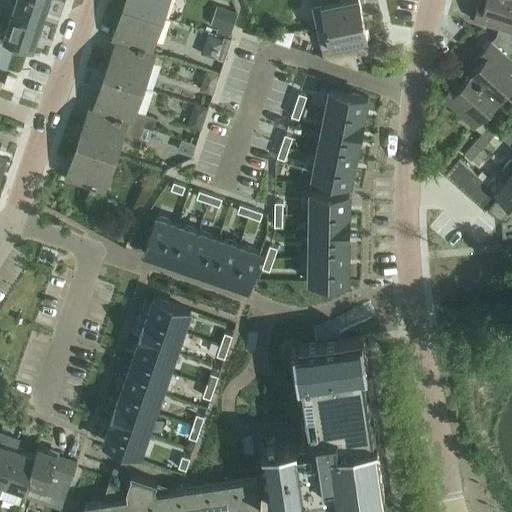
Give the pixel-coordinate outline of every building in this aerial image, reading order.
[(0,13),(11,17),(12,13),(41,23),(49,0),(16,0),(14,7),(0,2),(0,13)] [(124,0),(124,3),(162,15),(167,0),(124,0)] [(311,0),(317,27),(362,18),(358,0),(311,0)] [(511,0),(479,0),(473,20),(493,26),(498,28),(496,35),(495,36),(511,44),(511,0)] [(124,3),(112,39),(150,51),(150,50),(162,15),(124,3)] [(224,7),(216,31),(229,36),(237,11),(224,7)] [(0,40),(3,42),(4,37),(33,47),(41,23),(12,13),(11,17),(6,31),(0,29),(0,40)] [(317,27),(324,57),(358,69),(354,54),(357,53),(355,42),(367,40),(362,18),(317,27)] [(479,62),(470,73),(498,98),(511,83),(511,57),(510,56),(511,53),(511,44),(495,36),(490,40),(475,58),(479,62)] [(112,39),(100,74),(143,88),(155,52),(150,50),(150,51),(112,39)] [(3,42),(0,51),(0,66),(7,69),(14,46),(3,42)] [(473,126),(474,125),(482,133),(490,124),(482,117),(498,98),(470,73),(460,84),(455,80),(440,96),(473,126)] [(100,74),(88,109),(142,128),(143,125),(153,128),(156,117),(135,110),(143,88),(100,74)] [(330,87),(325,110),(363,117),(368,95),(330,87)] [(299,92),(295,103),(303,106),(307,94),(299,92)] [(295,103),(291,114),(299,117),(303,106),(295,103)] [(88,109),(77,142),(115,155),(123,131),(140,136),(142,128),(88,109)] [(325,110),(321,131),(359,138),(364,117),(363,117),(325,110)] [(191,115),(188,125),(200,129),(204,119),(191,115)] [(483,133),(474,143),(486,154),(487,153),(481,147),(497,130),(490,124),(482,133),(483,133)] [(321,131),(317,152),(355,159),(359,138),(321,131)] [(285,133),(281,144),(288,147),(292,135),(285,133)] [(104,190),(115,155),(77,142),(65,177),(104,190)] [(472,159),(478,164),(486,154),(474,143),(464,153),(472,159)] [(281,144),(277,155),(284,158),(288,147),(281,144)] [(317,152),(312,174),(350,182),(355,159),(317,152)] [(511,155),(502,167),(510,173),(509,174),(511,176),(511,155)] [(459,159),(445,174),(453,181),(467,166),(459,159)] [(467,166),(453,181),(461,188),(475,173),(467,166)] [(475,173),(461,188),(468,196),(483,180),(475,173)] [(498,194),(511,206),(511,176),(509,174),(501,183),(493,176),(487,184),(490,187),(494,191),(498,194)] [(174,180),(171,188),(182,192),(185,184),(174,180)] [(483,180),(468,196),(476,203),(490,187),(487,184),(483,180)] [(490,187),(476,203),(484,210),(487,207),(498,194),(494,191),(490,187)] [(199,189),(196,197),(208,200),(210,193),(199,189)] [(311,191),(310,213),(349,214),(349,191),(311,191)] [(210,193),(208,200),(219,204),(222,197),(210,193)] [(511,206),(498,194),(487,207),(500,218),(506,218),(511,211),(511,206)] [(275,200),(274,213),(283,213),(283,201),(275,200)] [(240,203),(237,210),(249,214),(251,207),(240,203)] [(251,207),(249,214),(260,218),(263,211),(251,207)] [(274,213),(274,225),(282,225),(283,213),(274,213)] [(310,213),(310,235),(349,236),(349,214),(310,213)] [(157,214),(144,251),(165,258),(178,221),(157,214)] [(178,221),(165,258),(186,265),(198,228),(178,221)] [(117,222),(111,237),(123,242),(129,226),(117,222)] [(198,228),(186,265),(206,272),(219,235),(198,228)] [(219,235),(206,272),(226,279),(239,242),(219,235)] [(310,235),(310,256),(348,257),(349,236),(310,235)] [(239,242),(226,279),(248,286),(260,250),(239,242)] [(270,244),(266,255),(274,258),(277,246),(270,244)] [(266,255),(262,267),(270,269),(274,258),(266,255)] [(310,256),(309,279),(348,280),(348,257),(310,256)] [(154,296),(146,317),(183,330),(190,308),(154,296)] [(146,317),(139,337),(176,350),(183,330),(146,317)] [(225,331),(221,343),(228,345),(232,334),(225,331)] [(262,445),(262,447),(263,447),(266,464),(266,465),(267,475),(272,505),(271,505),(272,507),(289,504),(290,504),(303,502),(304,502),(306,502),(306,500),(325,497),(326,497),(338,495),(338,497),(339,497),(368,493),(369,492),(369,491),(368,485),(383,482),(385,482),(378,433),(376,434),(366,368),(368,368),(363,334),(361,334),(361,335),(341,338),(340,338),(337,338),(319,341),(317,342),(316,342),(299,344),(300,346),(302,364),(297,365),(296,365),(296,366),(298,378),(300,378),(301,385),(299,385),(299,386),(301,386),(301,387),(302,387),(304,387),(307,386),(310,403),(306,404),(304,404),(304,405),(305,407),(307,407),(310,406),(313,423),(309,424),(307,424),(307,425),(308,427),(305,428),(306,429),(308,428),(309,439),(305,439),(295,441),(276,443),(267,444),(262,445)] [(139,337),(132,358),(169,370),(176,350),(139,337)] [(221,343),(217,354),(224,357),(228,345),(221,343)] [(132,358),(125,378),(162,391),(169,370),(132,358)] [(210,372),(206,383),(214,386),(218,375),(210,372)] [(125,378),(118,399),(155,411),(162,391),(125,378)] [(206,383),(203,395),(210,397),(214,386),(206,383)] [(118,399),(111,419),(148,432),(155,411),(118,399)] [(196,413),(192,424),(200,427),(204,415),(196,413)] [(111,419),(104,440),(140,453),(148,432),(111,419)] [(192,424),(188,436),(196,438),(200,427),(192,424)] [(0,494),(4,483),(16,446),(17,446),(19,438),(0,431),(0,494)] [(35,453),(27,482),(46,488),(65,494),(66,489),(70,477),(76,459),(57,453),(58,451),(38,445),(35,453)] [(16,446),(4,483),(23,490),(26,481),(27,482),(35,453),(17,446),(16,446)] [(182,454),(178,466),(186,468),(190,457),(182,454)] [(102,499),(84,502),(85,511),(262,511),(257,476),(170,489),(170,488),(171,485),(131,471),(130,474),(132,474),(129,481),(127,488),(128,495),(102,499)]
